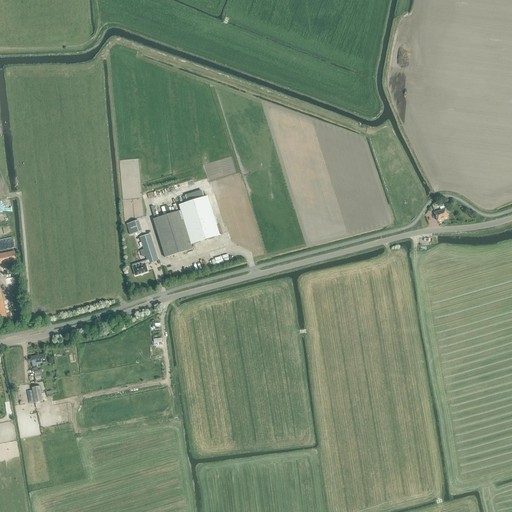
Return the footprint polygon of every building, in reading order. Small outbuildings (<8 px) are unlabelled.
[(181,211),(180,211),(153,219),(165,258),(192,249),(191,245),(220,235),(208,197),(179,206),(181,211)] [(439,206),(441,211),(434,213),(437,221),(448,217),(443,204),(439,206)] [(142,231),(138,221),(126,224),(130,235),(142,231)] [(150,234),(140,237),(147,260),(148,263),(148,264),(158,260),(150,234)] [(14,251),(0,253),(0,264),(6,263),(7,264),(16,262),(17,262),(16,258),(16,256),(14,251)] [(148,263),(147,260),(137,264),(138,266),(133,268),(135,276),(148,272),(145,264),(148,263)] [(37,364),(47,362),(45,354),(31,357),(33,366),(37,365),(37,364)] [(43,401),(40,386),(32,388),(32,391),(28,392),(30,404),(35,402),(43,401)]
